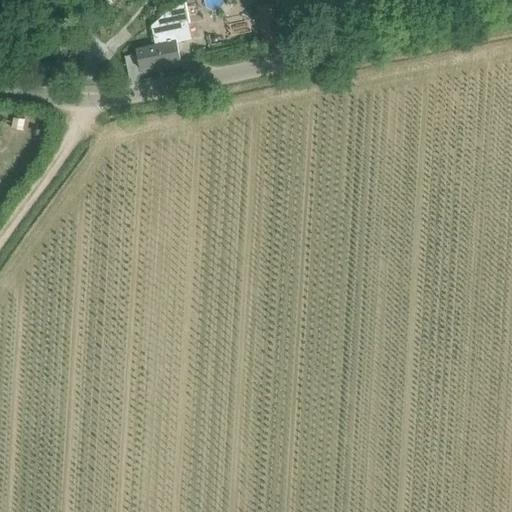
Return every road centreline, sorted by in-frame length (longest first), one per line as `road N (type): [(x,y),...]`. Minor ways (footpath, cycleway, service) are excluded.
road 1 (unclassified): [(0,89),(88,102),(511,22)]
road 2 (track): [(0,232),(88,102)]
